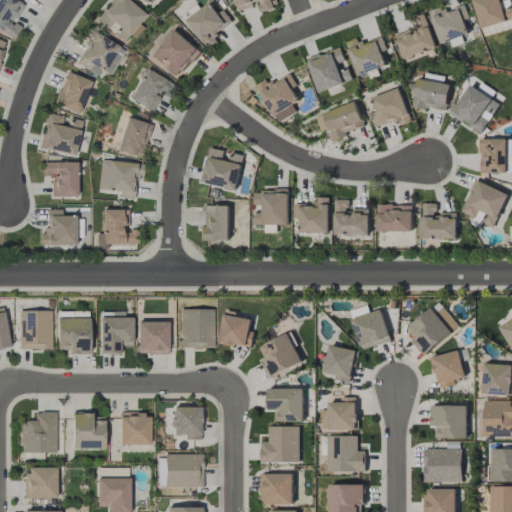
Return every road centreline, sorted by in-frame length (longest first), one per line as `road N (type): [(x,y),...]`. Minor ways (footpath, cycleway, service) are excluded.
road 1 (tertiary): [(511,274),(0,276)]
road 2 (residential): [(173,276),(177,156),(228,73),(380,0)]
road 3 (residential): [(211,96),(283,152),(319,165),(349,171),(428,161)]
road 4 (residential): [(0,388),(235,386)]
road 5 (residential): [(9,197),(21,98),(76,0)]
road 6 (residential): [(235,511),(235,386)]
road 7 (residential): [(400,387),(399,511)]
